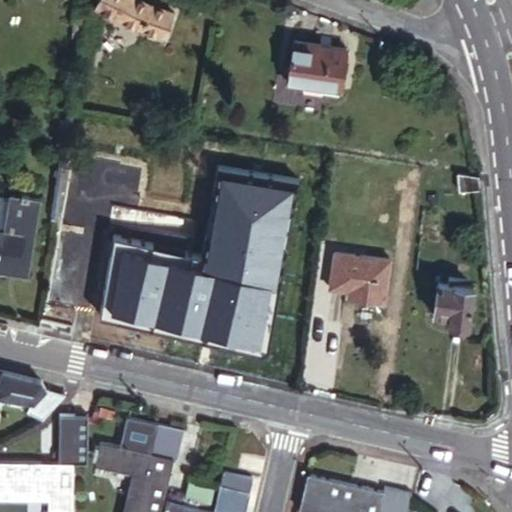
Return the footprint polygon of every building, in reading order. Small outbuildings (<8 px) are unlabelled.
[(156,0),(108,0),(106,5),(105,8),(177,38),(186,13),(156,0)] [(85,44),(95,45),(99,46),(105,10),(92,8),(85,44)] [(353,91),(361,51),(306,41),(299,80),(353,91)] [(85,44),(82,64),(91,66),(95,45),(85,44)] [(202,256),(112,237),(97,311),(211,335),(267,347),(302,182),(222,165),(202,256)] [(483,182),(481,170),(462,167),(463,183),(483,182)] [(9,224),(37,230),(44,190),(16,186),(9,224)] [(0,261),(31,268),(39,230),(37,230),(9,224),(0,222),(0,261)] [(352,289),(391,295),(392,296),(399,257),(341,246),(334,286),(352,289)] [(475,324),(481,286),(446,279),(439,317),(475,324)] [(391,295),(352,289),(350,296),(389,303),(391,295)] [(0,392),(34,400),(45,383),(40,378),(3,369),(0,381),(0,392)] [(45,383),(34,400),(28,409),(44,414),(64,391),(48,386),(45,383)] [(121,445),(151,452),(159,423),(128,417),(121,445)] [(89,432),(87,462),(89,462),(91,419),(62,418),(62,432),(89,432)] [(159,422),(159,423),(151,452),(177,458),(182,459),(188,429),(159,422)] [(80,462),(87,462),(89,432),(62,432),(62,462),(80,462)] [(151,452),(121,445),(102,441),(101,447),(96,446),(94,456),(98,457),(97,463),(136,472),(126,511),(165,511),(177,458),(151,452)] [(62,462),(60,462),(0,461),(0,492),(58,494),(57,511),(78,511),(80,462),(62,462)] [(379,511),(385,491),(312,473),(305,505),(336,511),(379,511)] [(190,497),(216,503),(220,486),(193,480),(190,497)] [(247,511),(252,490),(224,484),(218,511),(247,511)] [(385,491),(379,511),(408,511),(413,493),(386,486),(385,491)] [(218,511),(176,502),(174,507),(171,506),(169,511),(218,511)]
